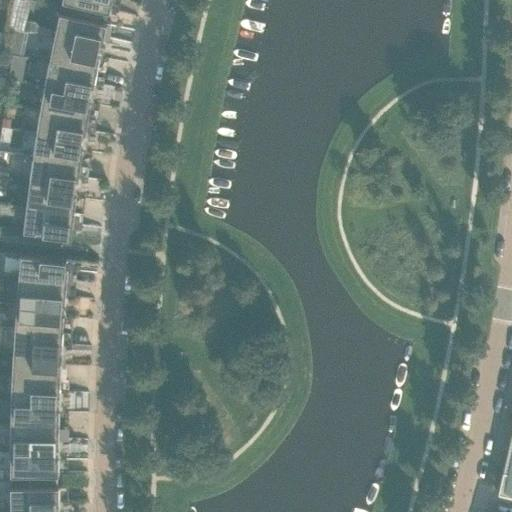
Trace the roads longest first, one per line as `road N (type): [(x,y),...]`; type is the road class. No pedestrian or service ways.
road 1 (residential): [(156,0),(111,253),(103,511)]
road 2 (residential): [(449,511),(503,306),(511,230)]
